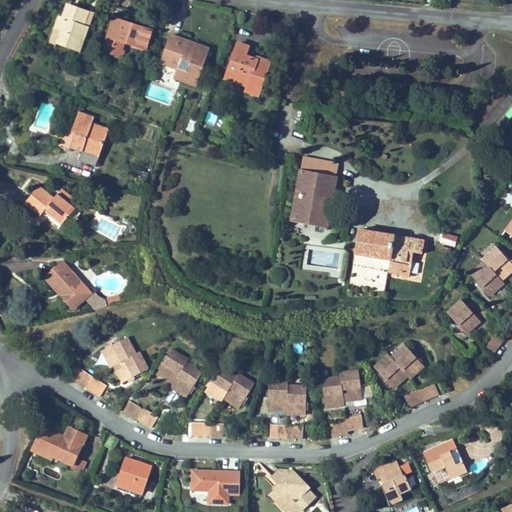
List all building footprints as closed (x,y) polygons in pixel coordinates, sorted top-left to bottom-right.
[(83,26),(88,13),(68,5),(63,19),(60,18),(56,29),(62,31),(57,43),(72,49),(82,43),(88,28),(83,26)] [(88,28),(93,14),(88,13),(83,26),(88,28)] [(152,31),(114,19),(103,54),(122,60),(125,50),(121,49),(124,42),(146,49),(152,31)] [(57,43),(62,31),(56,29),(52,41),(57,43)] [(207,55),(186,48),(189,42),(171,35),(161,63),(178,69),(175,78),(188,83),(190,78),(197,81),(207,55)] [(209,49),(189,42),(186,48),(207,55),(209,49)] [(79,51),(82,43),(72,49),(79,51)] [(257,60),(245,56),(249,47),(238,43),(228,72),(238,75),(237,79),(249,83),(247,87),(246,91),(258,96),(270,62),(258,58),(257,60)] [(238,75),(228,72),(225,79),(247,87),(249,83),(237,79),(238,75)] [(91,122),(88,121),(90,115),(79,111),(72,132),(75,133),(70,147),(82,151),(79,160),(96,166),(109,129),(91,122)] [(208,111),(204,123),(213,127),(218,115),(208,111)] [(70,147),(75,133),(72,132),(67,146),(70,147)] [(336,176),(301,170),(291,221),(327,228),(336,176)] [(41,216),(44,211),(47,208),(51,211),(50,212),(63,223),(70,215),(68,213),(73,207),(75,209),(80,203),(62,189),(54,198),(39,186),(31,196),(33,198),(27,204),(41,216)] [(51,211),(47,208),(44,211),(62,226),(63,223),(50,212),(51,211)] [(425,242),(395,236),(359,230),(355,253),(377,257),(375,269),(353,265),(349,286),(385,292),(389,271),(410,275),(414,252),(423,254),(425,242)] [(511,271),(511,263),(497,246),(482,259),(485,262),(471,275),(490,296),(497,290),(494,287),(502,281),(499,278),(507,271),(509,274),(511,271)] [(91,293),(63,262),(50,274),(66,292),(62,296),(74,309),(91,293)] [(509,274),(507,271),(499,278),(502,281),(509,274)] [(66,292),(50,274),(46,278),(62,296),(66,292)] [(504,283),(502,281),(494,287),(497,290),(504,283)] [(99,311),(106,300),(92,292),(86,303),(99,311)] [(119,301),(118,295),(108,298),(110,303),(119,301)] [(478,319),(461,300),(447,312),(466,334),(473,328),(471,325),(478,319)] [(481,321),(478,319),(471,325),(473,328),(481,321)] [(503,342),(492,333),(482,347),(493,355),(503,342)] [(149,369),(139,352),(136,354),(127,337),(102,351),(106,359),(110,357),(114,366),(118,364),(122,373),(119,375),(123,383),(149,369)] [(424,366),(405,345),(391,357),(389,354),(374,367),(394,389),(400,383),(398,380),(405,373),(408,376),(415,370),(418,372),(424,366)] [(202,373),(187,363),(189,360),(172,349),(157,374),(165,379),(167,375),(175,381),(173,384),(181,389),(179,392),(187,397),(202,373)] [(46,356),(51,365),(60,361),(54,352),(46,356)] [(114,366),(110,357),(106,359),(111,368),(114,366)] [(255,384),(239,374),(237,377),(221,367),(205,391),(213,396),(215,393),(224,399),(226,395),(234,400),(232,404),(239,408),(255,384)] [(72,379),(100,397),(107,386),(80,368),(72,379)] [(418,372),(415,370),(408,376),(410,379),(418,372)] [(363,399),(359,371),(340,373),(340,377),(322,379),(326,408),(335,407),(334,403),(344,402),(344,398),(353,397),(354,400),(363,399)] [(408,376),(405,373),(398,380),(400,383),(408,376)] [(175,381),(167,375),(165,379),(173,384),(175,381)] [(288,382),(269,381),(268,410),(278,410),(278,407),(287,407),(287,411),(297,411),(297,415),(306,415),(307,386),(288,386),(288,382)] [(410,408),(440,395),(434,382),(404,395),(410,408)] [(181,389),(173,384),(171,387),(179,392),(181,389)] [(224,399),(215,393),(213,396),(222,402),(224,399)] [(234,400),(226,395),(224,399),(232,404),(234,400)] [(138,420),(151,429),(158,417),(144,408),(143,409),(130,400),(123,412),(137,421),(138,420)] [(348,431),(364,428),(361,415),(346,418),(346,421),(330,424),(332,437),(349,435),(348,431)] [(191,436),(224,437),(224,423),(191,422),(191,436)] [(270,438),(303,439),(304,425),(271,424),(270,438)] [(87,436),(69,428),(65,438),(63,441),(60,439),(61,436),(43,428),(34,447),(53,456),(73,466),(71,469),(79,473),(84,461),(77,458),(87,436)] [(457,448),(453,440),(443,444),(447,453),(457,448)] [(457,448),(447,453),(443,444),(424,453),(432,472),(445,466),(451,478),(467,471),(457,448)] [(53,456),(34,447),(32,450),(52,459),(53,456)] [(151,467),(127,459),(119,483),(142,492),(151,467)] [(411,472),(407,464),(400,467),(397,461),(383,467),(390,481),(383,484),(381,485),(386,498),(399,492),(411,487),(405,474),(411,472)] [(390,481),(383,467),(382,465),(374,471),(377,479),(380,478),(383,484),(390,481)] [(270,495),(285,510),(293,502),(301,510),(315,497),(307,489),(309,488),(293,471),(279,470),(278,469),(271,476),(278,483),(280,485),(276,490),(270,495)] [(240,472),(193,471),(192,487),(210,487),(210,490),(209,503),(228,504),(229,494),(240,495),(240,472)] [(142,492),(119,483),(117,489),(141,497),(142,492)] [(399,492),(386,498),(388,502),(401,496),(400,494),(399,492)] [(301,510),(293,502),(285,510),(301,510)]
